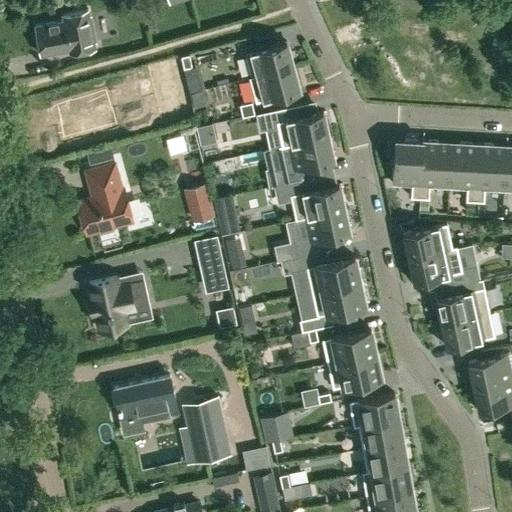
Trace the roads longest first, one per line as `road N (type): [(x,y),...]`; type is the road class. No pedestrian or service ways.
road 1 (residential): [(348,118),(398,334),(474,451),(483,511)]
road 2 (residential): [(59,511),(0,179)]
road 3 (residential): [(511,126),(348,118)]
road 4 (residential): [(296,0),(348,118)]
